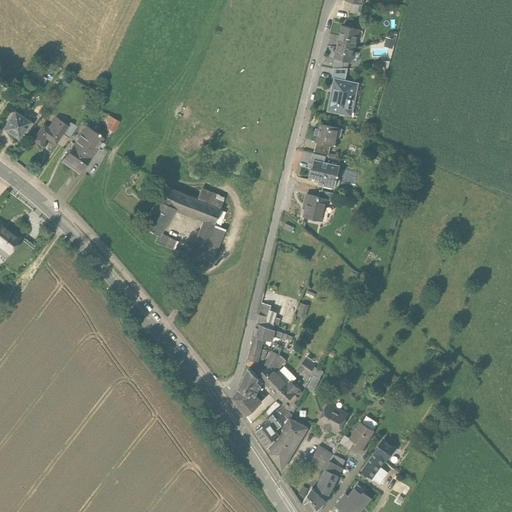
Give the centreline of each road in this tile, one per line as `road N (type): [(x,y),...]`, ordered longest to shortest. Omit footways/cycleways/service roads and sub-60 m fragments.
road 1 (residential): [(212,402),(237,378),(330,0)]
road 2 (secondary): [(0,168),(83,241),(212,402)]
road 3 (secondary): [(212,402),(287,511)]
